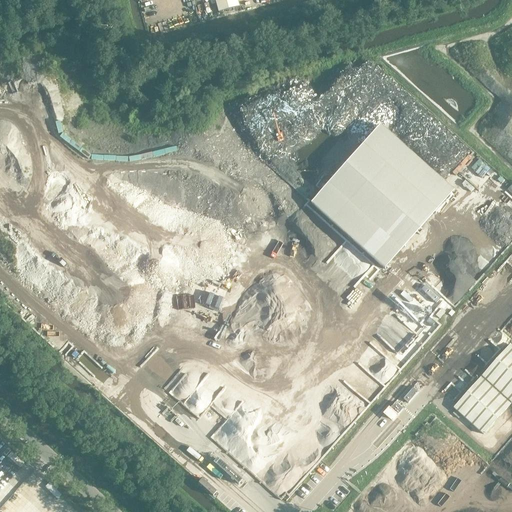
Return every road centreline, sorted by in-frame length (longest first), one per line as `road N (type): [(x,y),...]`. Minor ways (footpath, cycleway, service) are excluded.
road 1 (unknown): [(271,511),(157,415),(143,396),(145,383),(185,350),(285,362),(334,341),(400,286),(427,243)]
road 2 (unclassified): [(302,511),(511,280)]
road 3 (tertiary): [(111,511),(0,410)]
